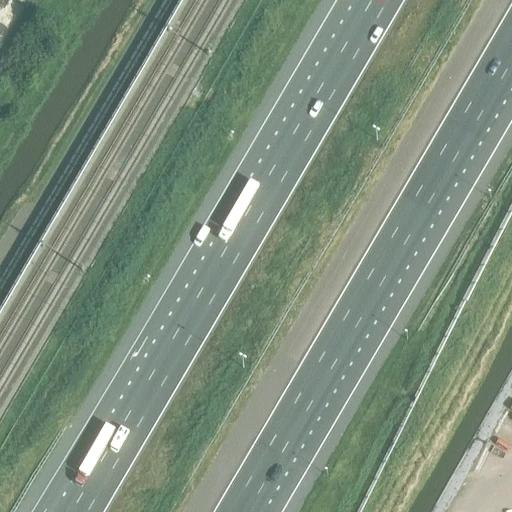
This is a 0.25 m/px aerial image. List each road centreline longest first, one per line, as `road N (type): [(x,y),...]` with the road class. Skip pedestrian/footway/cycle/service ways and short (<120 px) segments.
road 1 (motorway): [(376,0),(73,511)]
road 2 (motorway): [(239,511),(511,45)]
road 3 (unclassified): [(0,278),(165,0)]
